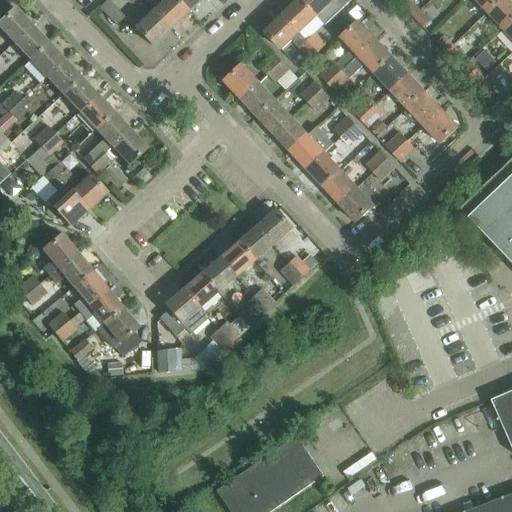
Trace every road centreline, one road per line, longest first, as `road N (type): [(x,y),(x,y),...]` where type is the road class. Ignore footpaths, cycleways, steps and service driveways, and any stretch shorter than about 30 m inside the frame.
road 1 (residential): [(149,283),(109,236),(225,125)]
road 2 (residential): [(328,454),(398,407),(450,399),(511,372)]
road 3 (residential): [(350,254),(483,132)]
road 4 (residential): [(350,254),(225,125)]
road 5 (residential): [(483,132),(365,0)]
road 6 (residential): [(183,71),(151,93),(56,0)]
